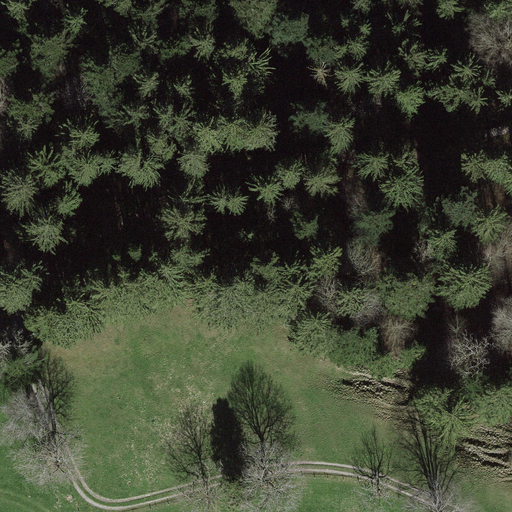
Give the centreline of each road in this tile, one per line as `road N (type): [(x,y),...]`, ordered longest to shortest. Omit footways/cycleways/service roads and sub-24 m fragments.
road 1 (track): [(153,511),(343,483),(419,511)]
road 2 (track): [(0,322),(91,511)]
